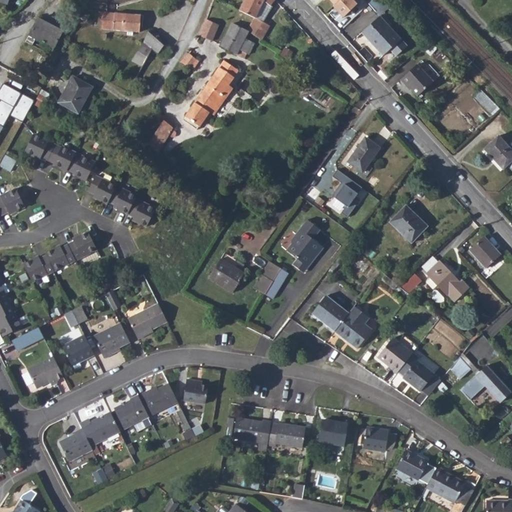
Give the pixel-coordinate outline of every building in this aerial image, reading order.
[(244,0),(239,11),(254,19),(263,2),(271,6),(274,0),(244,0)] [(328,0),(332,4),(331,5),(342,16),(356,3),(353,0),(328,0)] [(390,4),(386,0),(371,0),(367,4),(378,16),(390,4)] [(82,11),(78,18),(85,21),(89,14),(82,11)] [(95,11),(94,19),(100,20),(99,28),(126,30),(126,34),(131,34),(131,31),(139,31),(141,14),(95,11)] [(378,17),(360,32),(380,57),(388,51),(394,58),(405,49),(378,17)] [(38,18),(28,34),(35,38),(53,47),(61,31),(38,18)] [(206,19),(199,36),(211,41),(218,25),(206,19)] [(267,27),(254,19),(247,32),(260,40),(267,27)] [(236,57),(243,59),(247,51),(248,52),(253,42),(244,39),(247,32),(232,23),(222,45),(236,57)] [(147,31),(141,41),(150,50),(157,54),(162,46),(147,31)] [(141,41),(131,60),(141,65),(150,50),(141,41)] [(141,65),(132,80),(148,90),(167,60),(157,54),(150,50),(141,65)] [(189,54),(181,62),(188,69),(195,61),(189,54)] [(433,81),(417,64),(400,79),(405,86),(407,85),(417,96),(433,81)] [(221,66),(186,118),(199,127),(220,96),(225,100),(232,89),(228,86),(235,76),(221,66)] [(74,71),(60,97),(79,108),(93,82),(74,71)] [(162,123),(153,137),(148,145),(159,152),(170,135),(173,137),(176,137),(177,134),(177,133),(162,123)] [(33,136),(25,154),(39,161),(41,158),(47,161),(54,147),(33,136)] [(365,138),(348,162),(362,173),(379,149),(365,138)] [(511,156),(496,138),(482,150),(499,170),(504,166),(511,174),(511,156)] [(54,147),(47,161),(53,164),(52,165),(65,173),(66,171),(73,157),(74,155),(61,149),(60,150),(54,147)] [(73,157),(66,171),(72,174),(71,176),(85,182),(94,165),(80,158),(79,159),(73,157)] [(360,187),(335,170),(331,176),(340,182),(333,192),(336,194),(333,197),(344,205),(339,213),(346,218),(354,205),(350,202),(360,187)] [(106,206),(107,203),(114,189),(94,179),(87,193),(93,196),(92,199),(106,206)] [(114,189),(107,203),(113,206),(112,209),(127,216),(133,202),(135,199),(114,189)] [(15,190),(0,197),(0,215),(0,216),(7,213),(8,215),(24,208),(15,190)] [(133,202),(127,216),(132,219),(131,221),(145,229),(154,212),(133,202)] [(306,202),(290,224),(295,227),(311,205),(306,202)] [(403,208),(386,224),(405,245),(423,229),(403,208)] [(292,266),(299,271),(301,269),(305,271),(320,246),(309,239),(315,229),(301,220),(288,242),(289,245),(284,253),(296,260),(292,266)] [(72,243),(66,246),(73,262),(95,251),(86,234),(71,241),(72,243)] [(483,239),(468,253),(485,271),(501,257),(483,239)] [(43,255),(44,257),(52,272),(73,262),(66,246),(60,250),(58,247),(43,255)] [(37,258),(22,265),(25,272),(30,283),(52,272),(44,257),(38,260),(37,258)] [(434,257),(419,270),(425,276),(439,263),(434,257)] [(224,266),(212,284),(233,296),(243,276),(240,274),(244,267),(232,260),(229,267),(224,266)] [(208,282),(212,284),(224,266),(218,262),(208,282)] [(254,289),(265,295),(281,269),(270,263),(254,289)] [(439,263),(425,276),(445,298),(459,285),(439,263)] [(281,269),(265,295),(267,296),(272,300),(288,274),(281,269)] [(420,282),(413,276),(403,287),(409,293),(420,282)] [(0,288),(0,310),(9,306),(0,288)] [(311,312),(334,329),(347,312),(325,295),(311,312)] [(267,296),(262,303),(268,307),(272,300),(267,296)] [(147,336),(146,333),(151,331),(163,325),(166,324),(157,305),(126,320),(137,341),(147,336)] [(9,306),(0,310),(0,333),(2,337),(19,328),(9,306)] [(71,312),(78,326),(87,321),(80,308),(71,312)] [(347,312),(334,329),(356,347),(370,328),(348,311),(347,312)] [(110,356),(109,353),(118,349),(129,344),(119,325),(92,338),(103,360),(110,356)] [(18,350),(45,338),(40,326),(13,338),(18,350)] [(387,368),(394,373),(397,370),(411,352),(391,336),(375,356),(389,366),(387,368)] [(83,337),(61,348),(70,367),(85,360),(86,362),(93,358),(83,337)] [(411,352),(397,370),(403,375),(402,376),(420,390),(421,389),(433,374),(433,373),(415,359),(418,357),(411,352)] [(460,357),(471,369),(476,375),(479,372),(463,354),(460,357)] [(450,369),(460,379),(471,369),(460,357),(450,369)] [(63,379),(53,359),(26,372),(35,390),(48,384),(50,386),(56,384),(55,382),(63,379)] [(85,360),(70,367),(71,369),(86,362),(85,360)] [(510,393),(485,366),(479,372),(476,375),(459,390),(468,401),(484,386),(499,402),(510,393)] [(433,374),(421,389),(427,394),(434,383),(438,378),(433,374)] [(201,387),(195,386),(195,382),(187,381),(184,402),(206,405),(209,388),(201,387)] [(145,393),(137,398),(148,418),(177,404),(167,385),(157,390),(147,396),(145,393)] [(137,398),(137,397),(130,400),(129,402),(113,410),(123,430),(131,427),(133,427),(139,424),(141,422),(148,418),(137,398)] [(89,420),(79,425),(81,429),(91,448),(120,434),(109,413),(91,423),(89,420)] [(236,417),(229,416),(227,437),(234,437),(236,417)] [(261,451),(268,453),(269,446),(272,425),(273,423),(265,422),(265,424),(238,420),(236,440),(262,444),(261,451)] [(323,421),(321,443),(347,445),(349,425),(323,421)] [(272,425),(269,446),(279,447),(279,445),(304,449),(307,429),(280,425),(280,426),(272,425)] [(386,451),(386,449),(389,432),(389,430),(367,427),(364,448),(386,451)] [(91,448),(81,429),(74,433),(74,435),(59,442),(69,463),(93,452),(91,448)] [(389,432),(386,449),(392,450),(395,443),(396,433),(389,432)] [(506,436),(499,442),(505,447),(511,441),(506,436)] [(407,451),(397,469),(418,482),(429,464),(407,451)] [(438,468),(426,489),(454,505),(456,501),(464,505),(475,486),(467,481),(465,484),(447,475),(447,473),(438,468)] [(305,487),(295,486),(293,499),(303,501),(305,491),(305,487)] [(171,499),(163,511),(164,511),(173,511),(178,505),(171,499)] [(485,511),(511,511),(511,499),(508,500),(508,501),(486,501),(485,511)] [(38,511),(39,511),(21,500),(12,511),(38,511)]
